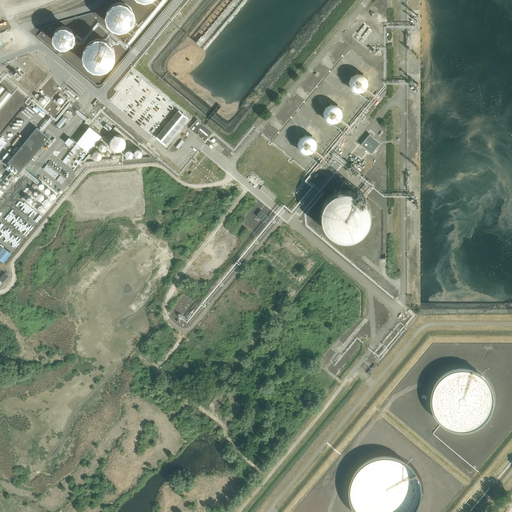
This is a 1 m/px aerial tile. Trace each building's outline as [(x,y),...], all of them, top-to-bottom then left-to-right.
[(113,31),(114,32),(116,32),(118,33),(120,33),(122,33),(124,32),(126,31),(128,30),(129,29),(131,28),(132,26),(133,24),(134,22),(134,21),(134,19),(134,17),(134,15),(133,13),(132,11),(131,10),(130,8),(128,7),(126,6),(124,5),(122,5),(120,4),(118,4),(116,5),(114,6),(112,7),(111,8),(109,9),(108,11),(107,13),(106,15),(106,17),(106,19),(106,21),(106,23),(107,25),(108,27),(109,28),(111,30),(113,31)] [(58,48),(59,49),(61,49),(62,50),(64,50),(65,49),(67,49),(69,49),(70,48),(71,47),(72,46),(73,44),(74,43),(74,41),(75,40),(75,38),(75,37),(74,35),(74,34),(73,33),(72,31),(71,30),(70,29),(68,28),(67,28),(65,27),(64,27),(62,27),(60,28),(59,28),(58,29),(56,30),(55,31),(54,32),(53,34),(53,35),(52,37),(52,39),(52,40),(53,42),(53,43),(54,45),(55,46),(56,47),(58,48)] [(90,71),(92,72),(95,73),(97,74),(99,74),(102,73),(104,73),(106,72),(108,71),(110,69),(112,67),(113,66),(114,64),(115,61),(116,59),(116,57),(116,54),(115,52),(114,50),(113,48),(112,46),(110,44),(108,43),(106,42),(104,41),(102,40),(99,40),(97,40),(94,40),(92,41),(90,42),(88,44),(86,46),(84,48),(83,50),(82,52),(82,55),(82,57),(82,59),(83,62),(83,64),(85,66),(86,68),(88,70),(90,71)] [(368,86),(368,84),(368,82),(368,80),(367,78),(366,77),(364,75),(362,74),(361,74),(359,73),(357,73),(355,74),(353,75),(351,76),(350,77),(349,79),(348,81),(348,83),(348,85),(348,87),(349,88),(350,90),(351,91),(353,93),(355,93),(357,94),(359,94),(361,94),(362,93),(364,92),(366,91),(367,89),(368,87),(368,86)] [(342,116),(342,114),(342,112),(342,111),(341,109),(340,108),(338,106),(337,105),(335,105),(333,105),(331,105),(329,105),(328,106),(326,107),(325,108),(324,110),(323,112),(323,113),(323,115),(323,117),(324,119),(325,120),(326,122),(328,123),(329,123),(331,124),(333,124),(335,124),(337,123),(338,122),(340,121),(341,119),(342,118),(342,116)] [(178,110),(155,137),(165,145),(188,117),(178,110)] [(189,128),(205,141),(212,132),(197,119),(189,128)] [(89,126),(77,142),(89,152),(101,136),(89,126)] [(37,127),(6,165),(17,175),(48,137),(37,127)] [(138,145),(132,148),(125,135),(122,137),(120,132),(108,139),(115,151),(122,148),(127,158),(135,154),(137,157),(143,154),(138,145)] [(371,154),(380,143),(370,134),(361,145),(371,154)] [(316,147),(316,145),(316,143),(316,141),(315,140),(314,138),(312,137),(311,136),(309,136),(307,135),(305,135),(303,136),(302,137),(300,138),(299,139),(298,141),(297,142),(297,144),(297,146),(297,148),(298,150),(299,151),(300,152),(302,154),(303,154),(305,155),(307,155),(309,155),(311,154),(312,153),(314,152),(315,150),(316,149),(316,147)] [(69,136),(65,141),(70,145),(74,140),(69,136)] [(102,161),(109,151),(105,148),(107,146),(101,141),(92,155),(102,161)] [(47,165),(43,169),(55,179),(59,174),(47,165)] [(61,175),(57,179),(61,183),(65,179),(61,175)] [(50,206),(58,193),(40,182),(32,196),(50,206)] [(341,246),(359,243),(370,229),(370,211),(359,197),(341,194),(325,203),(319,219),(325,237),(341,246)] [(268,216),(261,211),(257,216),(255,219),(258,222),(260,219),(263,222),(268,216)] [(0,252),(0,259),(3,263),(12,254),(5,247),(0,252)] [(4,273),(0,278),(0,279),(3,282),(8,276),(4,273)] [(444,371),(432,383),(428,400),(433,415),(446,427),(460,430),(474,427),(485,419),(491,406),(491,391),(485,379),(474,369),(460,367),(444,371)] [(347,491),(352,510),(353,511),(415,511),(422,497),(419,476),(409,463),(395,455),(377,455),(362,461),(352,473),(347,491)]
